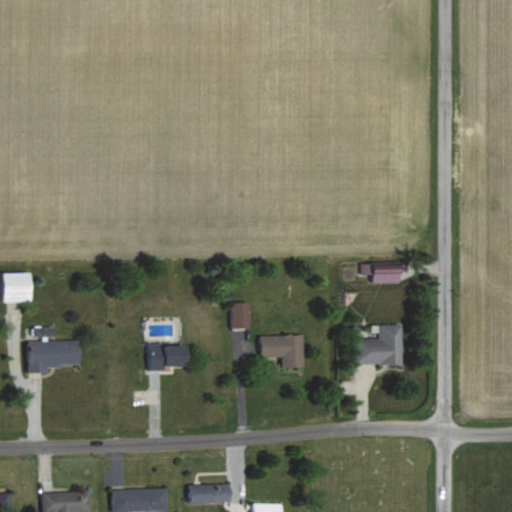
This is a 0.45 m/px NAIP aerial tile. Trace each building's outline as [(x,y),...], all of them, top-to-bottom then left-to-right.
[(371,264),(371,280),(399,281),(399,264),(371,264)] [(2,299),(30,299),(30,270),(1,270),(2,299)] [(247,326),(247,300),(228,301),(228,326),(247,326)] [(400,362),(400,322),(376,322),(376,336),(356,336),(356,362),(400,362)] [(26,371),(45,370),(45,364),(78,363),(78,338),(52,338),(51,324),(32,325),(33,337),(25,338),(26,371)] [(258,355),(279,354),(279,365),(301,365),(300,332),(257,334),(258,355)] [(148,368),(163,367),(163,364),(188,364),(187,342),(147,343),(148,368)] [(189,501),(229,500),(228,481),(188,482),(189,501)] [(109,487),(110,510),(166,509),(165,486),(109,487)] [(39,490),(40,511),(88,509),(87,488),(39,490)] [(280,511),(281,502),(251,501),(250,511),(280,511)]
